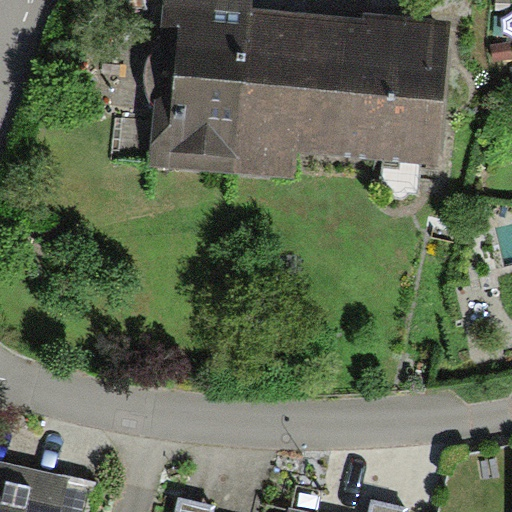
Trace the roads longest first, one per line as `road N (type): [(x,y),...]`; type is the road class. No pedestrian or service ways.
road 1 (residential): [(155,415),(253,424),(355,421),(511,398)]
road 2 (residential): [(0,377),(155,415)]
